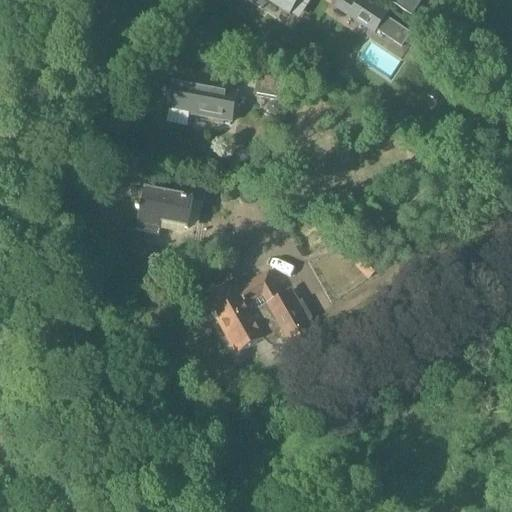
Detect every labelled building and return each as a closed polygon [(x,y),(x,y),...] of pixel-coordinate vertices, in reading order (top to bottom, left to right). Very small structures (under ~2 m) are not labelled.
[(266,0),(288,15),(297,0),(266,0)] [(352,0),(338,0),(333,9),(374,36),(389,14),(367,0),(357,0),(356,2),(352,0)] [(0,27),(22,33),(28,11),(2,5),(0,14),(0,27)] [(282,103),(287,81),(258,75),(254,98),(267,100),(265,115),(278,117),(281,103),(282,103)] [(167,82),(162,109),(231,122),(236,95),(167,82)] [(238,187),(234,204),(250,209),(255,192),(238,187)] [(187,230),(193,200),(144,191),(136,232),(159,236),(161,225),(187,230)] [(372,277),(381,268),(363,250),(354,259),(372,277)] [(280,296),(268,275),(238,292),(235,287),(205,304),(215,322),(217,321),(237,356),(269,338),(276,345),(292,344),(311,332),(288,292),(280,296)]
